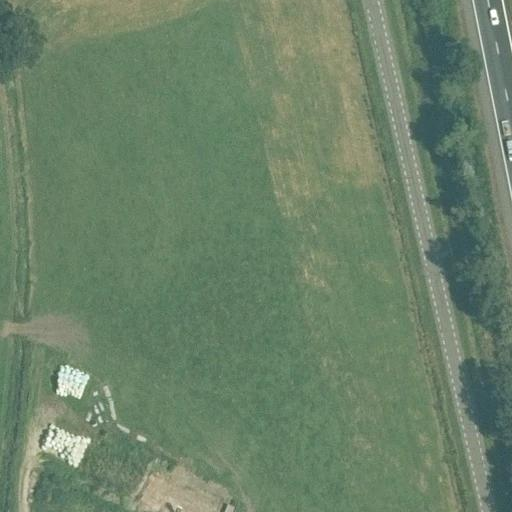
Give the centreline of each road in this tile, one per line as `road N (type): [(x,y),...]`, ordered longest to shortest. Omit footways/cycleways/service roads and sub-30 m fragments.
road 1 (unclassified): [(482,511),(367,0)]
road 2 (motorway): [(486,0),(511,125)]
